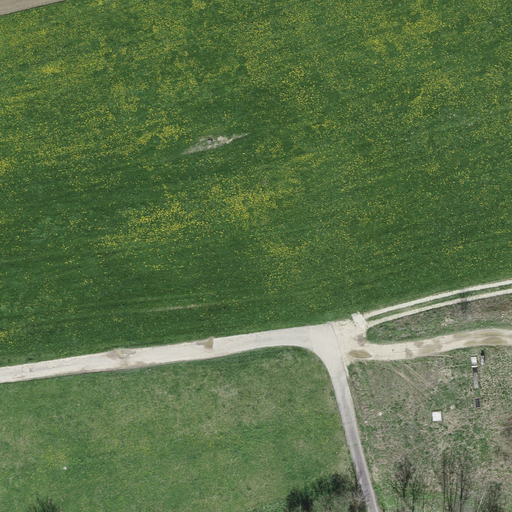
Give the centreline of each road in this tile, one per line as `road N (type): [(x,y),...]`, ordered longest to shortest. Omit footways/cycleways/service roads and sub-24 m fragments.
road 1 (track): [(0,373),(326,334)]
road 2 (track): [(511,288),(326,334)]
road 3 (track): [(326,334),(370,511)]
